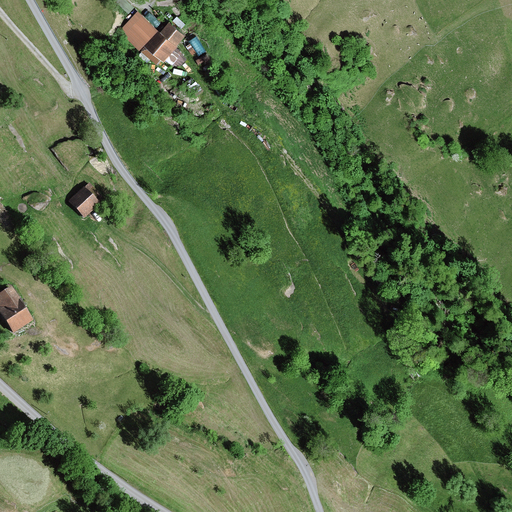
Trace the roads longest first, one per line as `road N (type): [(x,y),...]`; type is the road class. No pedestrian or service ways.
road 1 (unclassified): [(30,0),(110,153),(178,246),(319,511)]
road 2 (unclassified): [(162,511),(74,453),(0,385)]
road 3 (track): [(85,99),(0,13)]
